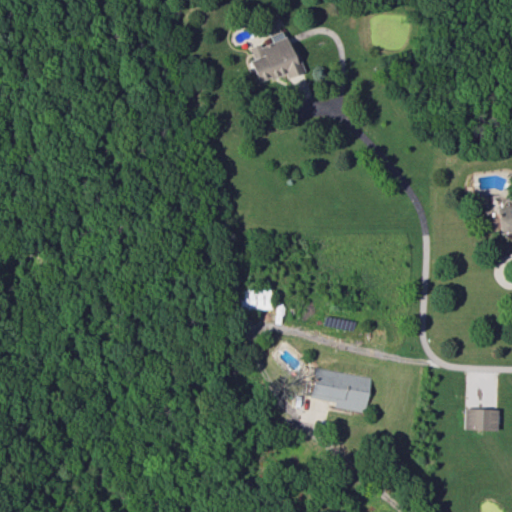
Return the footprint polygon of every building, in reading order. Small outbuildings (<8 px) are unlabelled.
[(302,71),(294,49),(289,50),(284,37),(258,46),(257,43),(247,47),(251,58),(247,60),(256,83),(283,73),(284,78),(302,71)] [(511,205),(494,208),(498,233),(511,231),(511,205)] [(235,289),(235,310),(269,309),(269,288),(235,289)] [(368,376),(312,367),(307,397),(333,401),(332,407),(362,412),(368,376)] [(494,430),(495,409),(462,407),(461,428),(494,430)]
